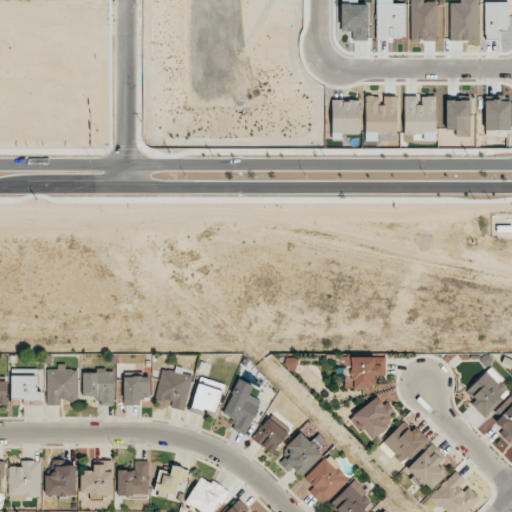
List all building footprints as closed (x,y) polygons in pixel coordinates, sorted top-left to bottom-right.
[(409,0),(411,42),(437,41),(436,1),(423,1),(422,0),(409,0)] [(508,2),(484,2),(484,38),(497,38),(497,30),(508,30),(508,2)] [(397,96),(384,96),(383,105),(378,105),(378,96),(365,96),(364,137),(396,138),(397,96)] [(403,133),(435,133),(435,96),(419,96),(403,96),(403,133)] [(470,136),(469,99),(445,100),(446,130),(457,129),(457,136),(470,136)] [(360,100),(331,100),(331,138),(340,138),(340,133),(359,133),(360,100)] [(484,101),(484,130),(494,130),(494,136),(509,135),(509,100),(484,101)] [(384,357),(350,357),(350,378),(344,378),(344,388),(375,387),(374,376),(385,375),(384,357)] [(46,369),(46,405),(62,405),(62,402),(77,402),(78,369),(65,369),(65,364),(57,364),(57,369),(46,369)] [(501,379),(491,367),(463,393),(484,416),(509,393),(498,382),(501,379)] [(38,369),(10,369),(11,406),(39,405),(38,369)] [(192,373),(175,369),(174,372),(161,369),(155,398),(172,402),(170,407),(184,410),(192,373)] [(114,405),(114,370),(95,370),(95,373),(82,372),(82,397),(100,397),(100,405),(114,405)] [(214,415),(223,384),(200,377),(190,408),(214,415)] [(221,414),(235,420),(231,428),(245,435),(261,401),(249,395),(253,386),(238,379),(221,414)] [(370,441),(393,422),(387,415),(393,410),(386,401),(382,404),(376,396),(350,417),(370,441)] [(290,430),(269,415),(251,439),(271,454),(290,430)] [(390,458),(393,455),(402,464),(425,441),(404,420),(378,447),(390,458)] [(322,454),(318,450),(326,441),(319,434),(311,443),(300,432),(284,447),(289,452),(279,462),(289,472),(292,468),(300,476),(322,454)] [(428,491),(446,473),(437,464),(444,458),(431,444),(407,468),(428,491)] [(304,478),(312,487),(308,491),(321,505),(348,480),(337,467),(338,465),(329,455),(304,478)] [(75,496),(76,465),(64,465),(64,460),(52,460),(52,475),(45,475),(44,496),(75,496)] [(117,470),(117,496),(148,496),(148,460),(134,461),(134,470),(117,470)] [(8,496),(40,496),(40,461),(21,461),(21,466),(8,466),(8,496)] [(112,496),(112,462),(93,462),(93,470),(80,470),(81,493),(89,493),(89,496),(112,496)] [(157,470),(154,490),(176,494),(178,481),(186,482),(188,469),(171,466),(170,472),(157,470)] [(466,511),(480,498),(466,484),(467,483),(455,471),(428,497),(442,511),(466,511)] [(201,475),(185,502),(201,511),(212,511),(218,503),(221,505),(229,492),(201,475)] [(330,503),(339,511),(338,511),(363,511),(372,504),(364,495),(366,493),(354,480),(330,503)] [(224,511),(249,511),(250,511),(238,499),(224,511)]
